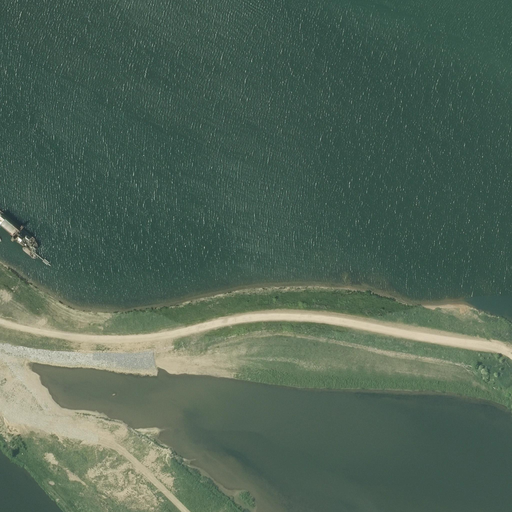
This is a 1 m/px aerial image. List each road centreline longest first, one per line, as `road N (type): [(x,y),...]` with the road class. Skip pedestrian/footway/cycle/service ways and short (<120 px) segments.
road 1 (track): [(0,321),(80,340),(164,337),(255,315),(327,317),(511,354)]
road 2 (track): [(0,414),(107,439),(181,511)]
